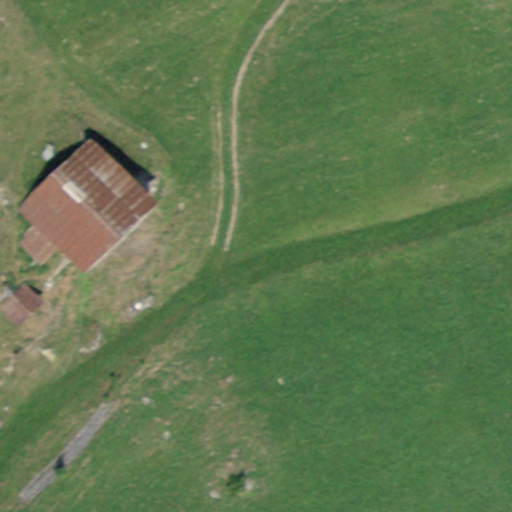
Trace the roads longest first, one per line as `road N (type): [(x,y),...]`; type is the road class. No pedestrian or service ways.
road 1 (track): [(0,453),(74,381),(210,286),(257,266),(511,199)]
road 2 (track): [(210,286),(228,200),(228,94),(245,42),(275,0)]
